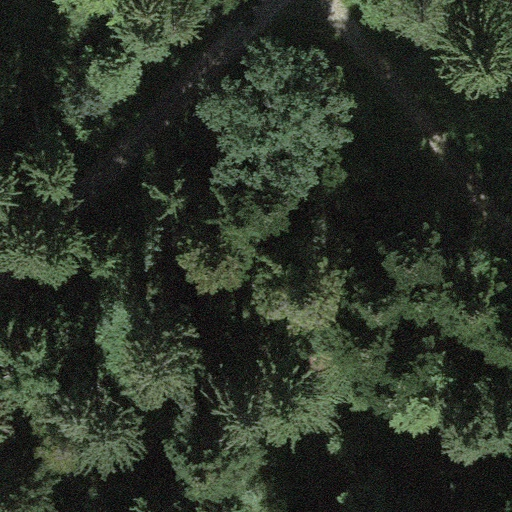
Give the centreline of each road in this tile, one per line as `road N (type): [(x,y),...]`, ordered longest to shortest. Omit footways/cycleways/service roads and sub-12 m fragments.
road 1 (track): [(253,0),(0,274)]
road 2 (track): [(325,0),(511,320)]
